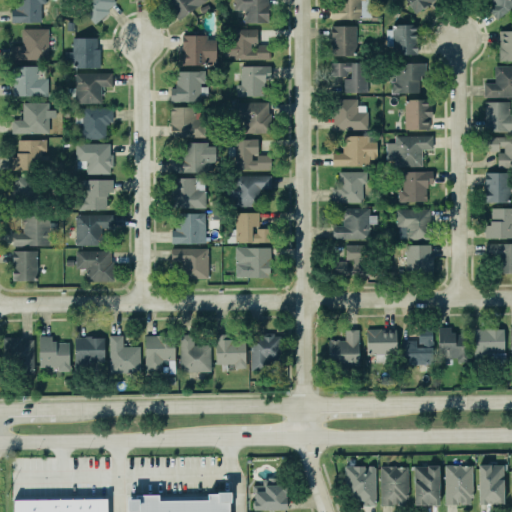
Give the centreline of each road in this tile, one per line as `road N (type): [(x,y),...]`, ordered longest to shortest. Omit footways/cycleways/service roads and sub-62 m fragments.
road 1 (residential): [(327,511),(304,435),(301,0)]
road 2 (residential): [(0,303),(511,296)]
road 3 (residential): [(460,297),(458,31)]
road 4 (residential): [(143,302),(139,37)]
road 5 (secondary): [(304,405),(55,408)]
road 6 (secondary): [(0,440),(237,436)]
road 7 (secondary): [(304,435),(511,433)]
road 8 (secondary): [(511,401),(371,404)]
